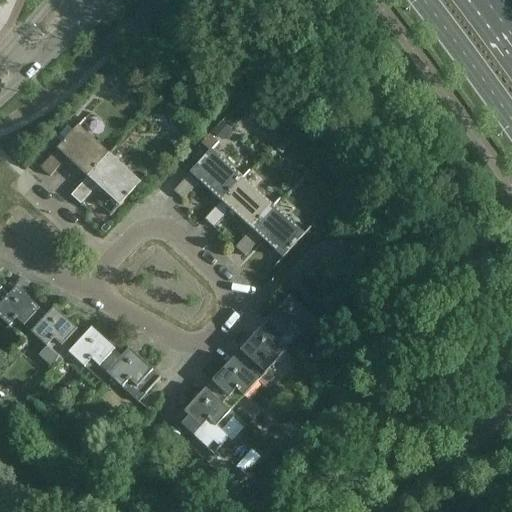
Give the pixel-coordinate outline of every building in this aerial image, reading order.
[(71,196),(88,179),(109,155),(78,126),(40,168),(50,176),(66,158),(88,177),(71,196)] [(200,182),(221,201),(221,202),(242,178),(211,150),(173,191),(183,200),(200,182)] [(88,179),(71,196),(81,205),(98,186),(120,206),(140,183),(109,155),(88,179)] [(221,202),(221,201),(204,219),(214,228),(231,210),(251,229),(235,247),(251,230),(252,230),(273,206),(242,178),(221,202)] [(251,230),(235,247),(245,256),(261,238),(283,258),(304,235),(273,206),(252,230),(251,230)] [(0,304),(9,295),(0,287),(0,304)] [(16,288),(9,295),(0,304),(0,318),(9,327),(16,319),(31,333),(46,316),(16,288)] [(289,297),(261,328),(278,343),(291,328),(300,335),(314,319),(289,297)] [(53,308),(46,316),(31,333),(46,347),(38,356),(53,370),(69,354),(84,337),(53,308)] [(261,328),(234,358),(251,374),(265,359),(273,366),(286,351),(278,343),(261,328)] [(69,354),(53,370),(54,371),(69,354),(84,368),(86,366),(101,380),(107,374),(123,357),(92,329),(84,337),(69,354)] [(123,357),(107,374),(138,403),(161,378),(130,349),(123,357)] [(234,358),(206,389),(223,405),(237,389),(245,397),(259,382),(251,374),(234,358)] [(206,389),(177,421),(194,436),(213,454),(228,439),(216,428),(231,412),(223,405),(206,389)]
